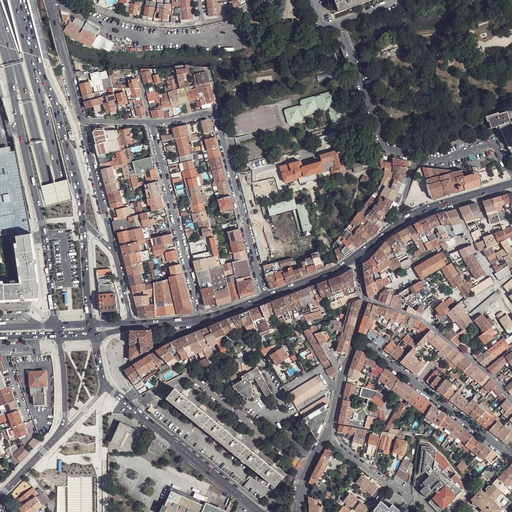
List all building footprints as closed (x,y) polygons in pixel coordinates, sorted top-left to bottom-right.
[(129,9),(129,13),(130,14),(133,14),(137,15),(137,14),(138,11),(138,7),(141,8),(141,3),(141,0),(139,0),(136,1),(135,4),(129,3),(128,8),(129,9)] [(181,0),(181,3),(182,5),(182,7),(183,13),(184,20),(193,19),(193,18),(192,12),(191,6),(190,0),(181,0)] [(207,0),(208,5),(209,11),(209,17),(219,16),(218,9),(223,8),(223,2),(217,3),(217,1),(216,0),(207,0)] [(238,8),(242,6),(237,0),(236,0),(234,2),(235,5),(238,8)] [(371,0),(334,0),(339,12),(371,0)] [(145,9),(144,16),(152,17),(153,10),(154,8),(154,2),(150,1),(149,7),(146,6),(146,7),(145,9)] [(159,18),(167,20),(168,15),(170,15),(171,10),(170,4),(164,4),(158,4),(157,13),(160,13),(159,18)] [(80,33),(79,32),(85,23),(76,18),(73,23),(70,22),(68,26),(67,26),(64,31),(81,42),(91,48),(93,45),(97,37),(95,36),(83,29),(80,33)] [(87,22),(83,29),(95,36),(100,28),(87,22)] [(97,37),(93,45),(100,49),(101,47),(110,51),(114,43),(99,34),(97,37)] [(76,71),(83,70),(80,61),(71,56),(72,61),(73,61),(74,61),(76,71)] [(111,82),(110,78),(109,75),(108,70),(107,67),(103,68),(104,72),(100,73),(100,71),(91,73),(96,92),(109,89),(113,88),(111,82)] [(152,82),(153,82),(152,81),(151,76),(150,70),(141,72),(142,75),(143,77),(143,80),(144,83),(152,82)] [(198,78),(200,85),(210,82),(207,71),(195,74),(195,75),(194,75),(194,76),(194,77),(194,78),(195,78),(196,79),(198,78)] [(130,88),(139,88),(137,81),(136,79),(136,78),(129,80),(129,82),(130,88)] [(193,89),(197,88),(202,87),(210,85),(210,82),(200,85),(198,78),(196,79),(195,78),(194,78),(195,82),(193,86),(193,89)] [(177,90),(180,89),(180,85),(178,79),(176,79),(169,81),(172,91),(177,90)] [(83,96),(92,93),(89,82),(80,84),(83,96)] [(202,87),(205,98),(213,96),(210,85),(202,87)] [(133,98),(141,96),(140,94),(139,88),(130,88),(132,95),(133,98)] [(199,98),(200,98),(199,96),(197,88),(193,89),(191,90),(186,91),(189,101),(199,98)] [(334,125),(347,122),(346,121),(348,120),(345,107),(344,107),(343,106),(339,107),(338,104),(339,104),(335,91),(334,91),(334,90),(320,94),(321,95),(315,97),(314,96),(301,99),(301,101),(300,101),(301,105),(299,106),(298,105),(285,109),(285,110),(284,110),(288,124),(289,123),(289,124),(303,121),(302,120),(303,119),(302,115),(305,114),(318,110),(319,111),(325,109),(325,108),(329,107),(330,111),(329,111),(333,124),(334,124),(334,125)] [(180,103),(189,101),(186,91),(178,93),(180,103)] [(118,102),(127,100),(125,92),(116,94),(118,102)] [(164,93),(165,98),(161,98),(162,102),(163,105),(163,107),(171,105),(172,105),(169,95),(168,92),(164,93)] [(84,102),(94,99),(92,93),(83,96),(84,102)] [(172,105),(180,103),(178,93),(169,95),(172,105)] [(113,101),(116,100),(114,94),(112,94),(107,96),(109,102),(113,101)] [(202,105),(215,102),(213,96),(205,98),(202,99),(200,99),(200,100),(202,105)] [(86,108),(93,106),(99,105),(102,104),(100,98),(97,98),(94,99),(84,102),(86,108)] [(116,110),(113,101),(109,102),(104,103),(106,113),(111,112),(116,110)] [(146,117),(146,115),(144,107),(140,108),(135,109),(138,117),(141,116),(142,118),(146,117)] [(157,118),(161,118),(159,110),(151,111),(153,119),(157,118)] [(510,147),(508,141),(511,139),(511,125),(506,112),(487,118),(491,129),(498,126),(508,148),(509,147),(510,147)] [(204,133),(214,131),(211,121),(208,119),(201,121),(203,127),(204,133)] [(93,138),(100,136),(101,138),(106,137),(104,131),(104,128),(106,128),(106,126),(97,126),(97,128),(96,128),(92,133),(93,138)] [(176,138),(186,136),(183,126),(173,128),(173,129),(175,134),(176,138)] [(317,145),(352,135),(350,128),(340,131),(340,132),(327,136),(316,139),(317,145)] [(119,146),(132,142),(128,129),(119,131),(121,139),(118,140),(119,146)] [(118,140),(121,139),(119,131),(118,130),(104,131),(106,137),(107,142),(118,140)] [(95,145),(102,144),(101,138),(100,136),(93,138),(95,145)] [(178,148),(188,145),(187,142),(186,136),(176,138),(177,144),(178,148)] [(207,150),(218,147),(215,137),(205,140),(207,150)] [(118,140),(107,142),(110,153),(112,152),(120,150),(120,148),(119,146),(118,140)] [(98,156),(105,154),(103,144),(102,144),(95,145),(98,156)] [(181,156),(190,154),(188,146),(188,145),(178,148),(181,156)] [(209,160),(220,158),(218,147),(207,150),(209,160)] [(127,163),(132,162),(128,148),(123,149),(123,151),(116,153),(117,158),(119,165),(123,164),(127,163)] [(333,175),(345,172),(338,148),(334,149),(334,151),(332,152),(334,159),(337,166),(331,168),(333,175)] [(1,152),(0,152),(0,236),(29,231),(25,211),(14,150),(7,151),(1,152)] [(379,153),(378,150),(371,152),(374,164),(375,163),(375,162),(379,161),(381,161),(380,159),(379,153)] [(327,161),(334,159),(332,152),(320,155),(322,162),(327,161)] [(98,156),(101,170),(112,167),(116,166),(115,161),(107,163),(105,154),(98,156)] [(183,162),(192,160),(191,154),(190,154),(181,156),(182,163),(183,162)] [(145,172),(154,169),(151,157),(132,162),(135,174),(138,173),(141,172),(145,172)] [(212,170),(223,168),(220,158),(209,160),(212,170)] [(407,165),(407,162),(393,158),(392,163),(392,165),(393,165),(403,167),(407,167),(407,165)] [(334,159),(327,161),(328,166),(326,167),(327,169),(331,168),(337,166),(334,159)] [(185,171),(195,169),(194,167),(193,162),(192,160),(183,162),(185,171)] [(317,173),(325,171),(324,170),(324,167),(322,162),(302,167),(301,161),(280,167),(285,182),(298,178),(317,173)] [(355,172),(363,170),(362,167),(361,162),(352,164),(354,169),(355,172)] [(392,171),(394,172),(404,175),(407,167),(403,167),(393,165),(392,169),(392,171)] [(426,179),(458,171),(422,166),(426,179)] [(105,184),(116,181),(112,167),(101,170),(105,184)] [(217,183),(227,181),(223,168),(212,170),(215,183),(217,183)] [(319,179),(333,175),(331,168),(327,169),(324,170),(325,171),(317,173),(319,179)] [(158,178),(156,169),(154,169),(145,172),(145,174),(147,181),(158,178)] [(188,179),(197,177),(196,175),(195,170),(195,169),(185,171),(188,179)] [(385,186),(386,186),(392,177),(391,177),(392,174),(392,172),(385,170),(384,175),(381,183),(382,184),(385,186)] [(431,200),(465,190),(463,184),(465,183),(464,177),(461,170),(458,171),(426,179),(426,180),(427,185),(426,185),(427,188),(428,191),(429,195),(429,194),(429,195),(430,195),(431,200)] [(394,179),(401,183),(404,175),(394,172),(394,175),(393,178),(394,179)] [(138,186),(138,183),(136,176),(135,174),(134,174),(130,175),(131,178),(133,187),(138,186)] [(463,184),(465,190),(480,185),(477,175),(474,174),(464,177),(465,183),(463,184)] [(361,182),(375,190),(379,185),(380,183),(364,175),(361,182)] [(190,188),(199,186),(198,184),(197,179),(197,177),(188,179),(184,180),(185,184),(187,188),(190,188)] [(391,189),(397,193),(401,183),(394,179),(391,189)] [(108,194),(118,191),(116,183),(120,182),(120,181),(116,181),(105,184),(108,194)] [(218,189),(228,187),(227,181),(217,183),(218,185),(218,188),(218,189)] [(260,194),(274,191),(272,183),(259,185),(260,194)] [(161,196),(162,196),(159,184),(145,188),(149,199),(151,199),(161,196)] [(379,185),(375,190),(381,194),(384,188),(381,186),(379,185)] [(192,196),(201,194),(201,192),(199,187),(199,186),(190,188),(191,191),(192,196)] [(393,202),(397,193),(391,189),(386,186),(385,186),(384,188),(381,194),(380,195),(393,202)] [(221,198),(231,196),(228,187),(218,189),(220,195),(221,198)] [(371,195),(377,200),(380,195),(381,194),(375,190),(371,195)] [(111,209),(123,206),(119,191),(118,191),(108,194),(111,209)] [(213,200),(212,198),(207,199),(205,192),(203,192),(203,194),(204,195),(205,202),(210,201),(213,200)] [(194,205),(203,203),(201,196),(201,194),(192,196),(193,201),(194,205)] [(373,207),(377,200),(371,195),(366,202),(368,204),(372,206),(373,207)] [(377,213),(379,209),(387,213),(393,202),(380,195),(377,200),(373,207),(371,209),(377,213)] [(511,209),(507,195),(501,196),(508,217),(511,215),(511,209)] [(164,208),(161,196),(151,199),(153,207),(151,207),(152,211),(164,208)] [(221,211),(234,208),(231,196),(221,198),(218,199),(221,211)] [(501,196),(492,199),(500,222),(508,219),(508,217),(501,196)] [(275,214),(297,208),(296,205),(294,198),(267,205),(270,216),(275,214)] [(492,199),(483,201),(490,224),(500,222),(492,199)] [(303,231),(313,229),(306,202),(296,205),(297,208),(303,231)] [(196,213),(205,211),(205,209),(204,204),(203,203),(194,205),(191,206),(193,214),(196,213)] [(468,206),(474,219),(475,222),(484,219),(477,203),(468,206)] [(468,206),(459,208),(462,215),(465,221),(467,221),(474,219),(468,206)] [(119,220),(131,217),(128,207),(116,210),(118,217),(119,220)] [(366,216),(367,214),(364,211),(361,209),(353,219),(357,222),(360,224),(362,221),(364,218),(366,216)] [(382,222),(385,217),(377,213),(371,209),(367,214),(366,216),(373,220),(374,218),(382,222)] [(385,217),(387,213),(379,209),(377,213),(385,217)] [(459,216),(455,209),(446,212),(451,223),(452,226),(462,222),(459,216)] [(198,221),(207,219),(207,217),(206,212),(205,211),(196,213),(197,216),(198,221)] [(448,224),(451,223),(446,212),(445,211),(437,214),(441,224),(442,226),(445,225),(448,224)] [(143,227),(146,226),(155,224),(154,218),(148,220),(146,213),(143,213),(140,214),(143,227)] [(142,227),(143,227),(140,214),(138,215),(131,217),(119,220),(114,221),(118,233),(127,231),(142,227)] [(426,218),(431,228),(438,225),(441,224),(437,214),(426,218)] [(379,227),(382,222),(374,218),(373,220),(366,216),(364,218),(368,220),(379,227)] [(425,230),(427,234),(433,231),(431,228),(426,218),(420,221),(425,230)] [(200,229),(209,227),(208,221),(207,219),(198,221),(200,229)] [(372,236),(375,233),(379,227),(368,220),(366,224),(365,227),(362,225),(360,224),(358,228),(372,236)] [(420,221),(414,224),(419,233),(420,233),(425,230),(420,221)] [(406,228),(412,238),(419,234),(419,233),(414,224),(406,228)] [(200,229),(198,230),(200,240),(203,240),(214,237),(214,235),(212,226),(209,227),(200,229)] [(511,227),(511,226),(503,230),(506,240),(509,238),(511,236),(511,227)] [(140,241),(145,240),(142,227),(127,231),(118,233),(121,246),(138,242),(140,241)] [(366,240),(372,236),(358,228),(358,227),(357,228),(355,232),(355,233),(366,240)] [(406,228),(398,233),(403,242),(407,240),(412,238),(406,228)] [(231,243),(242,240),(239,229),(228,232),(231,243)] [(348,230),(347,229),(346,232),(347,233),(346,234),(343,238),(346,241),(350,236),(351,235),(353,233),(350,231),(348,230)] [(450,233),(448,229),(447,229),(444,230),(444,231),(447,236),(448,240),(453,238),(450,233)] [(506,240),(503,230),(494,234),(498,243),(500,242),(506,240)] [(479,231),(471,234),(473,239),(481,236),(479,231)] [(0,301),(35,300),(35,274),(29,232),(9,236),(15,281),(0,282),(0,301)] [(360,245),(366,240),(355,233),(355,232),(354,234),(351,238),(360,245)] [(360,245),(351,238),(354,234),(353,233),(351,235),(350,236),(346,241),(356,248),(360,245)] [(398,233),(393,236),(396,241),(398,246),(402,244),(404,243),(403,242),(398,233)] [(412,238),(414,241),(422,237),(420,233),(419,233),(419,234),(412,238)] [(168,243),(172,242),(170,234),(162,236),(164,244),(167,244),(168,243)] [(497,244),(492,235),(483,238),(484,241),(485,240),(488,247),(491,246),(496,244),(497,244)] [(153,247),(164,244),(162,236),(151,239),(151,241),(152,245),(153,247)] [(387,240),(393,250),(395,254),(401,250),(399,248),(398,246),(396,241),(393,236),(387,240)] [(215,256),(219,255),(217,246),(214,237),(203,240),(204,244),(209,246),(212,245),(215,256)] [(445,250),(456,245),(455,240),(454,237),(453,238),(448,240),(440,243),(440,244),(445,250)] [(335,243),(333,246),(335,251),(337,249),(339,248),(341,245),(343,243),(341,240),(339,238),(337,240),(335,243)] [(437,238),(431,241),(429,241),(425,243),(424,244),(428,250),(437,246),(440,244),(440,243),(438,240),(437,238)] [(385,254),(393,250),(387,240),(387,239),(380,247),(385,254)] [(141,244),(144,243),(146,250),(149,249),(149,248),(148,246),(147,242),(147,240),(145,240),(140,241),(141,244)] [(234,253),(245,250),(242,240),(231,243),(232,248),(234,253)] [(476,245),(479,251),(483,250),(488,247),(485,240),(484,241),(475,244),(476,245)] [(506,250),(511,248),(506,240),(500,242),(504,247),(505,249),(506,250)] [(352,251),(356,248),(346,241),(344,243),(346,245),(346,246),(352,251)] [(421,254),(428,250),(424,244),(425,243),(424,241),(418,244),(419,246),(420,248),(418,249),(419,250),(421,254)] [(123,255),(141,251),(138,242),(121,246),(123,255)] [(165,253),(166,253),(164,244),(153,247),(153,249),(154,253),(155,255),(165,253)] [(345,256),(352,251),(346,246),(341,250),(345,256)] [(473,254),(475,252),(472,246),(449,256),(450,258),(453,262),(455,261),(463,258),(465,257),(473,254)] [(487,258),(495,254),(491,247),(491,246),(488,247),(483,250),(487,258)] [(380,247),(373,255),(379,263),(378,264),(379,269),(390,262),(390,261),(385,254),(380,247)] [(509,255),(503,258),(504,259),(506,262),(508,265),(511,271),(511,262),(510,258),(511,257),(511,247),(511,248),(506,250),(509,255)] [(345,256),(341,250),(339,248),(337,249),(335,251),(338,261),(345,256)] [(397,257),(400,263),(402,262),(406,260),(403,254),(406,253),(406,252),(404,248),(400,248),(399,248),(401,250),(395,254),(397,257)] [(123,255),(126,266),(142,263),(148,261),(152,260),(151,256),(150,253),(149,250),(149,249),(146,250),(141,251),(123,255)] [(502,250),(499,251),(503,258),(509,255),(506,250),(505,249),(502,250)] [(168,262),(179,259),(176,250),(169,252),(166,253),(166,254),(168,262)] [(236,261),(247,259),(245,250),(234,253),(236,261)] [(385,254),(390,261),(397,257),(395,254),(393,250),(385,254)] [(211,251),(192,256),(193,261),(209,258),(212,257),(211,251)] [(414,268),(421,279),(449,263),(443,252),(440,254),(439,253),(435,256),(414,268)] [(476,279),(485,274),(473,254),(465,257),(463,258),(465,261),(467,264),(468,267),(470,269),(473,274),(476,279)] [(211,267),(222,265),(220,256),(219,255),(215,256),(212,257),(209,258),(211,267)] [(323,268),(322,263),(319,255),(312,256),(312,257),(317,271),(323,268)] [(373,255),(369,260),(374,268),(373,268),(374,271),(374,272),(380,271),(379,269),(378,264),(379,263),(373,255)] [(309,274),(317,271),(312,257),(305,260),(305,261),(307,267),(306,267),(309,274)] [(390,261),(390,262),(392,266),(395,269),(401,265),(400,263),(397,257),(390,261)] [(208,268),(211,267),(209,258),(193,261),(196,271),(208,268)] [(284,266),(290,264),(293,262),(292,258),(280,261),(281,267),(284,266)] [(236,279),(252,275),(247,259),(236,261),(233,262),(232,262),(234,268),(235,275),(236,279)] [(366,286),(375,282),(374,281),(370,274),(374,271),(373,268),(374,268),(369,260),(363,263),(366,286)] [(283,271),(287,283),(309,274),(306,267),(307,267),(305,261),(301,263),(303,268),(298,269),(298,267),(294,268),(294,270),(292,270),(291,267),(285,269),(282,270),(283,271)] [(229,269),(234,268),(232,262),(225,264),(223,265),(224,270),(224,271),(225,270),(229,269)] [(390,262),(379,269),(380,271),(381,274),(383,273),(384,273),(385,272),(385,270),(392,266),(390,262)] [(129,277),(138,274),(142,273),(144,273),(142,263),(126,266),(129,277)] [(266,277),(274,274),(273,273),(275,273),(272,263),(263,265),(266,277)] [(448,279),(457,274),(451,263),(441,269),(446,275),(445,275),(447,279),(448,279)] [(172,277),(182,274),(180,264),(169,267),(172,277)] [(209,273),(224,270),(223,265),(222,265),(211,267),(208,268),(209,273)] [(470,289),(473,288),(467,278),(466,279),(466,278),(463,273),(464,273),(463,270),(461,271),(460,268),(458,265),(455,267),(457,269),(459,273),(464,279),(465,282),(470,289)] [(495,274),(498,280),(511,271),(508,265),(503,268),(497,272),(495,274)] [(199,285),(212,282),(209,273),(208,268),(196,271),(199,285)] [(224,271),(224,270),(209,273),(212,282),(225,277),(225,276),(224,272),(224,271)] [(279,286),(287,283),(283,271),(279,272),(275,274),(279,286)] [(346,272),(339,276),(342,283),(346,282),(348,288),(350,287),(349,281),(348,281),(346,272)] [(383,273),(381,274),(381,278),(384,286),(390,283),(386,275),(385,276),(384,273),(383,273)] [(131,286),(141,284),(138,274),(129,277),(131,286)] [(186,290),(182,274),(172,277),(170,277),(170,279),(178,314),(192,312),(186,290)] [(270,289),(279,286),(275,274),(274,274),(266,277),(270,289)] [(459,286),(463,283),(457,274),(448,279),(454,289),(459,286)] [(231,302),(241,299),(240,295),(237,282),(236,279),(235,275),(231,276),(227,277),(225,277),(228,290),(231,302)] [(333,278),(328,280),(333,292),(343,289),(342,283),(339,276),(333,278)] [(215,294),(228,290),(225,277),(212,282),(213,287),(215,294)] [(494,283),(490,277),(487,278),(473,288),(470,289),(473,293),(475,296),(494,283)] [(511,278),(503,286),(508,292),(511,288),(511,278)] [(156,317),(178,314),(170,279),(165,280),(153,283),(154,288),(154,294),(154,296),(154,300),(155,304),(156,317)] [(240,295),(256,292),(253,279),(237,282),(240,295)] [(328,280),(321,282),(326,296),(327,297),(334,294),(333,292),(328,280)] [(132,292),(140,291),(143,290),(154,288),(153,283),(153,281),(150,282),(144,283),(141,284),(131,286),(132,292)] [(367,292),(369,298),(376,294),(378,290),(379,290),(376,281),(375,282),(366,286),(367,292)] [(418,290),(424,287),(420,281),(415,284),(418,290)] [(99,295),(113,294),(112,284),(103,285),(103,282),(98,283),(99,295)] [(321,282),(316,284),(322,298),(326,296),(321,282)] [(467,297),(473,293),(470,289),(465,282),(464,282),(463,283),(459,286),(467,297)] [(316,284),(311,286),(316,298),(318,301),(323,300),(322,298),(316,284)] [(413,294),(419,291),(418,290),(415,284),(409,287),(413,294)] [(311,286),(307,288),(312,299),(316,298),(311,286)] [(205,305),(217,302),(215,294),(213,287),(201,290),(201,292),(205,305)] [(405,298),(413,294),(409,287),(399,293),(405,298)] [(307,288),(302,290),(307,303),(309,302),(310,302),(313,301),(312,299),(307,288)] [(343,289),(333,292),(334,294),(336,301),(346,297),(346,296),(344,291),(343,289)] [(218,306),(231,302),(228,290),(215,294),(217,302),(218,306)] [(302,290),(295,292),(301,305),(307,303),(302,290)] [(295,292),(291,294),(296,307),(301,305),(295,292)] [(423,301),(427,297),(421,292),(417,296),(423,301)] [(496,292),(469,315),(474,320),(482,314),(485,311),(501,298),(496,292)] [(117,293),(113,294),(99,295),(99,307),(100,312),(116,310),(116,309),(120,309),(120,305),(117,293)] [(291,294),(283,297),(288,311),(293,309),(296,308),(296,307),(291,294)] [(334,294),(327,297),(329,302),(329,303),(336,301),(334,294)] [(378,301),(385,303),(388,297),(381,294),(378,301)] [(385,303),(390,305),(393,296),(391,295),(389,294),(388,297),(385,303)] [(466,300),(463,302),(467,307),(470,305),(477,299),(473,294),(466,299),(466,300)] [(136,306),(144,305),(149,305),(148,297),(149,297),(148,296),(148,295),(141,296),(134,296),(136,306)] [(399,298),(393,296),(390,305),(395,307),(399,298)] [(410,302),(417,307),(420,306),(423,301),(417,296),(414,296),(410,302)] [(283,297),(271,302),(275,313),(276,315),(284,313),(288,311),(283,297)] [(347,299),(346,297),(336,301),(329,303),(332,309),(345,305),(348,304),(347,299)] [(316,298),(312,299),(313,301),(316,309),(320,307),(321,307),(318,301),(316,298)] [(395,307),(401,310),(405,300),(399,298),(395,307)] [(448,306),(454,302),(451,298),(445,302),(448,306)] [(358,310),(361,299),(355,301),(350,303),(349,307),(358,310)] [(401,310),(406,312),(408,307),(409,303),(405,300),(401,310)] [(269,303),(266,304),(270,315),(275,313),(271,302),(269,303)] [(416,310),(417,307),(410,302),(409,303),(408,307),(416,310)] [(436,309),(439,312),(436,315),(436,316),(439,319),(439,320),(445,315),(447,313),(449,311),(447,307),(443,302),(436,309)] [(366,310),(375,313),(378,306),(368,303),(366,310)] [(448,314),(454,321),(456,320),(465,313),(467,311),(460,303),(457,305),(449,311),(447,313),(448,314)] [(145,317),(156,317),(155,304),(151,305),(149,305),(144,305),(145,317)] [(266,304),(260,306),(264,316),(265,318),(270,316),(270,315),(266,304)] [(139,318),(145,317),(144,305),(136,306),(139,316),(139,318)] [(252,321),(264,316),(260,306),(248,311),(252,321)] [(356,318),(358,310),(349,307),(346,306),(345,310),(348,311),(347,315),(356,318)] [(406,312),(415,315),(420,306),(417,307),(416,310),(408,307),(406,312)] [(421,318),(425,310),(420,306),(415,315),(421,318)] [(322,314),(320,307),(316,309),(314,310),(315,313),(307,315),(308,318),(306,319),(307,320),(307,321),(323,317),(322,314)] [(380,307),(378,314),(382,315),(385,317),(388,309),(380,307)] [(364,315),(373,318),(374,315),(375,313),(366,310),(364,315)] [(248,311),(238,315),(244,325),(245,327),(251,325),(253,324),(253,323),(252,321),(248,311)] [(399,313),(393,311),(390,319),(395,321),(399,313)] [(472,322),(474,320),(469,315),(467,311),(465,313),(472,322)] [(404,315),(399,313),(395,321),(401,324),(404,315)] [(465,313),(456,320),(463,329),(464,329),(472,322),(465,313)] [(495,325),(489,317),(488,318),(486,319),(482,314),(474,320),(485,332),(495,325)] [(238,315),(231,317),(237,327),(238,328),(244,325),(238,315)] [(354,326),(356,318),(347,315),(345,320),(345,321),(344,324),(354,326)] [(360,326),(370,329),(373,318),(364,315),(360,326)] [(410,317),(404,315),(401,324),(406,326),(410,317)] [(446,316),(445,315),(439,320),(439,319),(436,321),(436,322),(436,323),(437,323),(438,324),(446,317),(446,316)] [(507,330),(511,326),(511,322),(508,318),(507,318),(505,315),(497,321),(501,326),(504,324),(507,330)] [(231,317),(226,319),(233,330),(237,327),(231,317)] [(416,320),(410,317),(406,326),(412,329),(416,320)] [(226,319),(219,322),(225,334),(233,331),(233,330),(226,319)] [(418,331),(422,323),(420,322),(416,320),(412,329),(414,329),(418,331)] [(342,332),(344,324),(335,321),(335,323),(333,329),(337,330),(342,332)] [(219,322),(209,326),(215,338),(220,336),(224,334),(225,334),(219,322)] [(266,322),(259,324),(263,332),(269,330),(268,327),(266,322)] [(418,331),(425,335),(430,329),(422,323),(418,331)] [(352,334),(354,326),(344,324),(342,332),(352,334)] [(500,332),(495,325),(485,332),(479,336),(485,344),(500,332)] [(209,326),(194,332),(203,349),(208,347),(217,342),(215,338),(209,326)] [(370,329),(360,326),(358,333),(367,336),(370,329)] [(323,363),(329,360),(320,344),(314,334),(312,330),(311,328),(305,332),(322,364),(323,363)] [(384,339),(379,335),(378,336),(374,333),(370,329),(367,336),(367,337),(381,347),(386,341),(384,339)] [(415,345),(413,347),(418,352),(428,341),(429,342),(430,342),(429,341),(436,334),(430,329),(425,335),(420,339),(418,342),(415,345)] [(451,340),(455,343),(462,336),(467,333),(464,329),(463,329),(457,334),(451,340)] [(451,340),(457,334),(454,330),(452,333),(450,333),(447,335),(446,336),(451,340)] [(194,332),(185,336),(194,354),(198,352),(203,350),(203,349),(194,332)] [(229,342),(238,338),(237,337),(236,335),(235,333),(234,332),(228,335),(227,334),(226,335),(228,340),(229,342)] [(314,334),(320,344),(326,342),(327,342),(321,332),(317,334),(314,334)] [(350,341),(352,334),(342,332),(341,335),(340,338),(350,341)] [(410,340),(408,338),(409,337),(408,336),(409,335),(408,334),(406,335),(403,338),(402,339),(404,341),(407,343),(408,344),(410,340)] [(447,344),(436,334),(429,341),(430,342),(441,351),(447,344)] [(191,355),(194,354),(185,336),(177,339),(188,356),(191,355)] [(220,336),(215,338),(217,342),(219,346),(223,344),(220,336)] [(244,340),(243,336),(240,337),(238,338),(229,342),(231,347),(232,346),(236,353),(240,352),(237,344),(244,341),(244,340)] [(462,336),(455,343),(458,346),(465,340),(462,336)] [(347,354),(350,341),(340,338),(339,344),(337,351),(347,354)] [(476,360),(484,366),(506,348),(509,346),(506,341),(504,338),(478,359),(476,360)] [(182,359),(188,356),(177,339),(169,343),(176,351),(177,354),(182,359)] [(237,344),(240,352),(241,351),(239,345),(245,342),(244,341),(237,344)] [(397,346),(391,341),(389,343),(384,350),(390,354),(397,346)] [(428,341),(418,352),(420,353),(429,361),(430,362),(432,360),(437,354),(441,351),(430,342),(429,342),(428,341)] [(326,342),(320,344),(329,360),(332,366),(335,371),(336,370),(338,362),(337,362),(334,357),(326,342)] [(172,355),(176,351),(169,343),(163,346),(172,355)] [(406,349),(407,346),(406,345),(402,343),(398,348),(403,352),(406,349)] [(447,344),(441,351),(444,354),(446,356),(453,348),(447,344)] [(261,350),(265,357),(277,349),(275,345),(265,349),(262,350),(261,350)] [(172,355),(163,346),(157,349),(155,351),(166,362),(174,357),(173,356),(172,355)] [(390,354),(400,362),(407,354),(403,352),(398,348),(397,346),(390,354)] [(208,347),(203,349),(203,350),(207,358),(208,358),(210,357),(213,356),(208,347)] [(289,357),(283,347),(270,355),(276,365),(289,357)] [(407,354),(400,362),(407,367),(420,353),(418,352),(413,347),(411,349),(409,351),(407,354)] [(350,367),(359,371),(360,372),(363,365),(364,364),(365,364),(367,359),(368,359),(369,357),(357,348),(350,367)] [(446,356),(452,360),(459,353),(453,348),(446,356)] [(198,352),(202,360),(207,358),(203,350),(198,352)] [(153,352),(150,354),(156,364),(159,363),(160,362),(157,357),(153,352)] [(429,361),(420,353),(407,367),(417,375),(429,361)] [(452,360),(457,366),(465,358),(459,353),(452,360)] [(140,375),(156,364),(150,354),(145,357),(133,364),(140,375)] [(194,354),(191,355),(195,364),(199,362),(194,354)] [(500,367),(508,360),(506,357),(505,355),(496,362),(500,367)] [(178,361),(174,357),(166,362),(167,363),(169,365),(178,361)] [(237,357),(229,362),(232,367),(237,364),(241,362),(240,362),(238,359),(237,357)] [(208,358),(207,358),(202,360),(199,362),(202,367),(210,363),(208,358)] [(267,398),(273,395),(257,368),(261,365),(256,358),(247,363),(245,364),(244,362),(238,366),(234,368),(235,369),(237,372),(240,378),(236,380),(238,383),(233,386),(235,390),(237,389),(239,393),(240,392),(242,395),(243,395),(245,398),(247,397),(248,398),(253,396),(252,394),(254,393),(252,389),(253,389),(251,385),(252,385),(250,381),(255,378),(267,398)] [(464,371),(471,363),(465,358),(457,366),(464,371)] [(366,365),(370,367),(375,369),(378,363),(368,359),(367,359),(365,364),(366,365)] [(326,369),(332,366),(329,360),(323,363),(326,369)] [(457,366),(452,360),(449,364),(454,368),(457,366)] [(422,379),(434,364),(430,362),(429,361),(417,375),(422,379)] [(487,369),(494,374),(495,374),(502,368),(500,367),(496,362),(487,369)] [(385,369),(378,363),(375,369),(374,371),(373,372),(373,373),(379,378),(385,369)] [(467,374),(470,376),(477,368),(471,363),(464,371),(467,374)] [(140,375),(133,364),(124,370),(132,381),(140,375)] [(326,370),(329,376),(330,375),(336,372),(335,371),(332,366),(326,369),(326,370)] [(350,367),(347,376),(350,377),(355,379),(355,378),(359,371),(350,367)] [(426,382),(430,385),(437,376),(439,374),(438,373),(441,370),(438,368),(426,382)] [(482,372),(477,368),(470,376),(475,380),(482,372)] [(237,372),(235,369),(227,373),(232,381),(238,377),(235,373),(237,372)] [(392,374),(385,369),(379,378),(379,379),(386,384),(392,374)] [(42,385),(46,385),(46,370),(29,372),(31,395),(33,395),(34,405),(39,404),(42,403),(42,404),(44,404),(44,402),(43,402),(43,392),(44,390),(44,388),(43,388),(42,385)] [(159,372),(158,370),(146,377),(147,379),(150,378),(153,376),(159,372)] [(446,379),(447,377),(448,376),(447,376),(444,373),(442,371),(441,370),(438,373),(439,374),(440,375),(446,379)] [(486,375),(482,372),(475,380),(479,383),(486,375)] [(386,384),(392,389),(398,379),(392,374),(386,384)] [(144,380),(140,375),(132,381),(135,386),(144,380)] [(490,378),(486,375),(479,383),(483,387),(490,378)] [(326,387),(318,376),(288,394),(295,406),(326,387)] [(436,390),(444,381),(442,380),(438,377),(437,376),(430,385),(436,390)] [(490,378),(483,387),(487,390),(489,391),(490,392),(493,389),(496,385),(490,378)] [(413,390),(398,379),(392,389),(407,401),(413,390)] [(436,390),(443,395),(448,389),(451,386),(452,385),(445,379),(445,380),(444,381),(436,390)] [(371,399),(375,402),(381,407),(387,399),(384,396),(380,393),(376,391),(368,389),(367,388),(362,387),(358,386),(356,385),(349,383),(347,383),(344,396),(346,397),(354,398),(354,394),(356,394),(356,395),(368,399),(371,399)] [(493,389),(499,396),(502,393),(496,385),(493,389)] [(0,405),(4,404),(15,400),(9,386),(6,387),(0,388),(0,405)] [(175,388),(167,398),(185,412),(193,402),(175,388)] [(449,400),(454,394),(448,389),(443,395),(449,400)] [(407,401),(414,406),(420,396),(413,390),(407,401)] [(461,394),(457,391),(454,394),(449,400),(453,403),(461,394)] [(463,410),(469,402),(464,398),(461,396),(462,395),(461,394),(453,403),(463,410)] [(330,402),(326,396),(300,413),(303,418),(327,404),(330,402)] [(414,406),(426,415),(432,405),(420,396),(414,406)] [(475,402),(478,405),(480,403),(481,402),(482,401),(484,399),(485,398),(483,396),(478,402),(477,400),(475,402)] [(509,402),(506,398),(503,401),(500,405),(503,409),(500,412),(503,415),(511,406),(509,402)] [(368,430),(369,428),(376,430),(378,430),(380,419),(372,418),(374,409),(375,402),(371,399),(368,399),(367,404),(366,403),(365,403),(364,403),(363,404),(361,405),(353,403),(353,402),(346,400),(343,400),(338,423),(340,423),(340,425),(356,428),(368,430)] [(463,410),(469,415),(477,406),(478,405),(475,402),(472,400),(472,399),(472,400),(469,402),(463,410)] [(8,414),(18,410),(15,400),(4,404),(6,408),(6,410),(8,414)] [(193,402),(185,412),(203,427),(211,417),(193,402)] [(393,425),(405,405),(401,402),(384,430),(390,430),(391,429),(392,427),(393,425)] [(478,405),(477,406),(484,412),(487,409),(488,407),(481,402),(480,403),(478,405)] [(326,410),(327,404),(303,418),(305,422),(326,410)] [(440,411),(432,405),(426,415),(426,416),(433,422),(440,411)] [(484,412),(477,406),(469,415),(476,421),(484,412)] [(509,420),(511,416),(511,406),(503,415),(509,420)] [(326,410),(305,422),(316,439),(323,425),(328,410),(329,408),(326,410)] [(12,427),(23,423),(23,422),(18,410),(8,414),(10,419),(12,427)] [(433,422),(439,426),(440,424),(446,415),(440,411),(433,422)] [(490,417),(484,412),(476,421),(483,426),(490,417)] [(493,414),(490,417),(497,422),(499,419),(493,414)] [(451,420),(446,415),(440,424),(446,428),(451,420)] [(431,425),(433,422),(426,416),(424,420),(431,425)] [(229,432),(211,417),(203,427),(220,442),(229,432)] [(483,426),(489,431),(495,423),(497,422),(490,417),(483,426)] [(451,420),(446,428),(451,432),(457,424),(451,420)] [(120,446),(120,445),(124,447),(131,433),(132,433),(134,429),(121,422),(112,442),(120,446)] [(16,437),(27,433),(23,423),(12,427),(16,437)] [(502,428),(495,423),(489,431),(496,435),(502,428)] [(446,428),(440,424),(439,426),(438,428),(443,432),(444,431),(446,428)] [(451,432),(458,437),(464,429),(457,424),(451,432)] [(340,425),(338,431),(346,433),(348,430),(349,430),(355,432),(356,428),(340,425)] [(398,433),(398,434),(399,434),(405,435),(412,436),(414,437),(415,434),(416,432),(416,431),(410,429),(408,432),(403,431),(405,428),(402,426),(400,431),(398,433)] [(511,431),(504,426),(502,428),(496,435),(502,441),(511,431)] [(9,439),(16,437),(12,427),(8,428),(5,429),(9,439)] [(472,436),(464,429),(458,437),(461,440),(466,443),(472,436)] [(356,430),(355,432),(353,442),(363,444),(366,433),(356,430)] [(502,441),(509,446),(511,442),(511,432),(511,431),(502,441)] [(246,446),(229,432),(220,442),(238,456),(246,446)] [(376,449),(379,437),(373,435),(373,433),(371,432),(370,434),(368,443),(369,443),(366,453),(371,455),(373,448),(376,449)] [(28,443),(33,448),(36,446),(41,441),(38,433),(28,443)] [(432,441),(435,443),(436,441),(437,441),(439,439),(439,437),(434,434),(432,436),(430,440),(432,441)] [(479,441),(472,436),(466,443),(465,445),(471,450),(479,441)] [(397,439),(393,452),(399,453),(398,454),(403,456),(407,442),(397,439)] [(462,449),(462,448),(465,445),(466,443),(461,440),(457,445),(462,449)] [(471,450),(477,455),(486,446),(479,441),(471,450)] [(14,444),(5,449),(8,453),(10,452),(12,456),(11,457),(15,463),(17,461),(19,463),(21,461),(29,453),(21,446),(19,449),(14,444)] [(428,502),(437,511),(438,511),(443,508),(443,509),(464,488),(461,483),(459,480),(460,480),(456,473),(450,479),(442,471),(449,465),(445,458),(431,445),(422,444),(418,473),(426,473),(430,477),(422,483),(425,487),(420,492),(426,498),(430,495),(435,500),(433,502),(431,500),(428,502)] [(465,445),(462,448),(468,453),(469,453),(471,450),(465,445)] [(264,461),(246,446),(238,456),(256,471),(264,461)] [(477,455),(483,459),(484,458),(491,450),(486,446),(477,455)] [(322,455),(329,459),(333,452),(331,451),(325,449),(322,455)] [(491,450),(484,458),(488,461),(489,462),(490,460),(496,454),(491,450)] [(311,477),(318,480),(320,476),(321,477),(327,464),(326,463),(329,459),(322,455),(311,477)] [(410,462),(404,458),(399,468),(405,472),(410,462)] [(264,461),(256,471),(275,486),(284,476),(264,461)] [(456,466),(461,473),(463,471),(467,467),(461,461),(459,463),(456,466)] [(405,482),(409,475),(405,472),(399,468),(396,475),(405,482)] [(498,478),(507,487),(510,484),(511,482),(511,479),(504,472),(498,478)] [(378,487),(362,475),(356,483),(361,486),(359,488),(366,493),(367,491),(372,495),(378,487)] [(467,476),(464,478),(466,480),(469,486),(472,483),(475,481),(473,479),(470,481),(467,476)] [(311,477),(309,482),(311,484),(314,486),(316,483),(318,480),(311,477)] [(498,478),(493,484),(502,493),(505,489),(507,487),(498,478)] [(320,485),(318,488),(323,492),(326,485),(321,482),(320,485)] [(505,511),(494,501),(502,493),(493,484),(485,492),(480,497),(476,493),(470,499),(483,511),(505,511)] [(15,503),(19,508),(36,496),(42,505),(46,502),(41,493),(39,494),(36,490),(33,487),(16,501),(17,501),(15,503)] [(193,497),(171,487),(164,504),(166,505),(172,490),(203,503),(203,501),(193,497)] [(502,493),(507,497),(511,491),(507,487),(502,493)] [(480,497),(485,492),(481,489),(476,493),(480,497)] [(226,511),(206,503),(209,497),(206,495),(205,497),(203,501),(203,503),(172,490),(166,505),(164,504),(160,511),(226,511)] [(41,493),(46,502),(49,500),(44,491),(42,492),(41,493)] [(205,497),(195,492),(193,497),(203,501),(205,497)] [(356,501),(357,499),(349,493),(343,501),(347,504),(351,507),(356,501)] [(19,508),(19,509),(21,511),(33,511),(36,511),(38,509),(39,508),(42,505),(36,496),(19,508)] [(316,500),(317,499),(309,496),(308,496),(309,504),(316,505),(316,500)] [(396,511),(399,509),(392,504),(389,507),(387,506),(382,502),(380,500),(373,510),(375,511),(396,511)] [(359,503),(356,501),(351,507),(357,511),(364,511),(368,508),(360,502),(359,503)]
